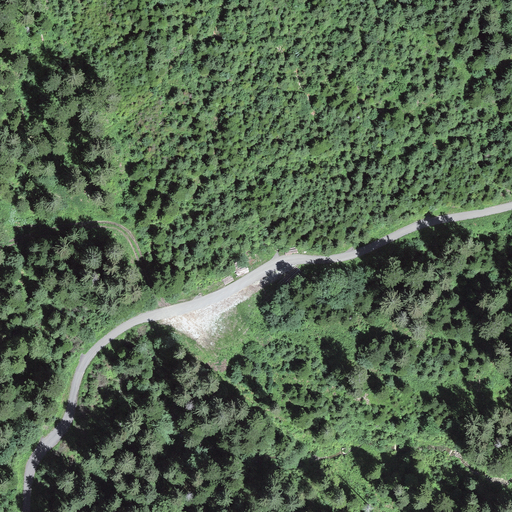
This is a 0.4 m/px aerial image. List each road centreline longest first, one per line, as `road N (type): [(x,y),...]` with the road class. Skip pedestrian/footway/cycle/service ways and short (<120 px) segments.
road 1 (track): [(30,511),(35,462),(67,426),(83,366),(108,338),(273,264),(350,257),(419,226),(511,207)]
road 2 (track): [(165,313),(117,227),(73,227),(0,247)]
